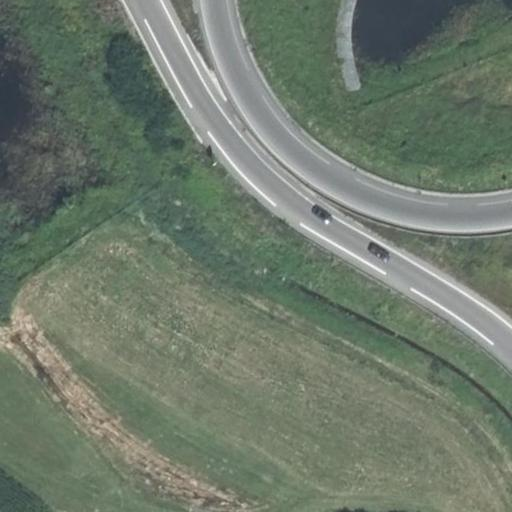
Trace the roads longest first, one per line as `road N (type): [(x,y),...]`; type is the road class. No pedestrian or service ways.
road 1 (trunk): [(146,0),(246,164),(293,204),(511,346)]
road 2 (trunk): [(511,206),(416,208),(361,190),(313,161),(274,126),(248,85),(222,0)]
